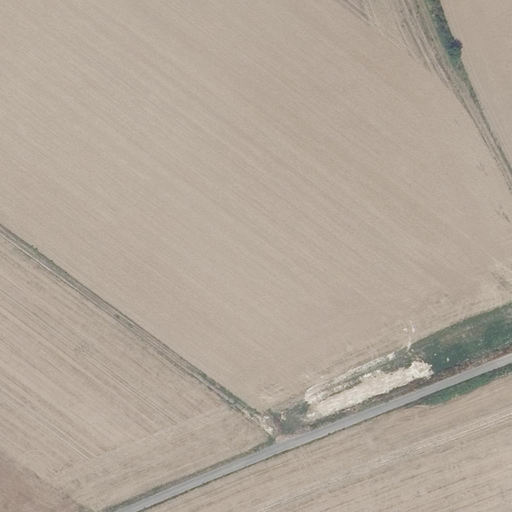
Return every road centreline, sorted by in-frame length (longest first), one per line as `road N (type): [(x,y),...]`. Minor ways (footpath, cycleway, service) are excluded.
road 1 (track): [(511,357),(125,511)]
road 2 (track): [(282,445),(0,237)]
road 3 (track): [(511,189),(417,0)]
